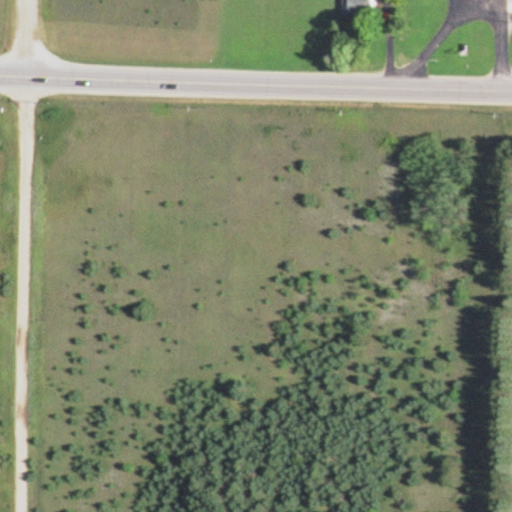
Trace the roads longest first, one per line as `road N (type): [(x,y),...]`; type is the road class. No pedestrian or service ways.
road 1 (tertiary): [(0,74),(511,84)]
road 2 (residential): [(19,511),(26,0)]
